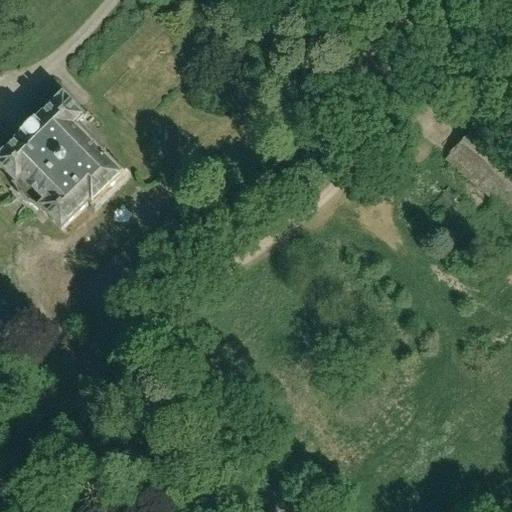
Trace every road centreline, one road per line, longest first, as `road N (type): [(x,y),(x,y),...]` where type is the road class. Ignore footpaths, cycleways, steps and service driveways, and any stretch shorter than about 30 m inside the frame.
road 1 (unclassified): [(278,511),(143,327),(423,105),(393,75),(361,0)]
road 2 (unclassified): [(511,94),(484,70),(395,26),(371,0)]
road 3 (unclassified): [(108,0),(50,70),(0,91)]
